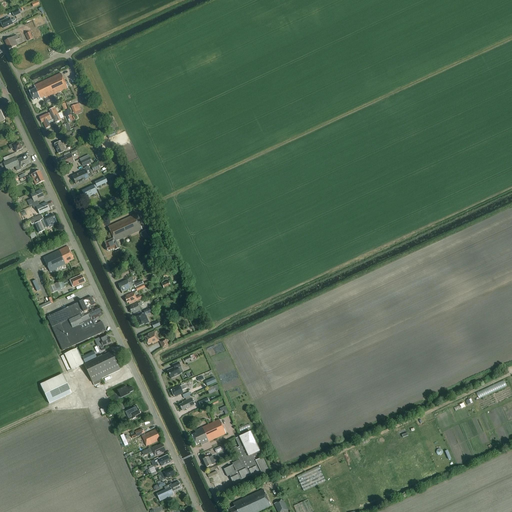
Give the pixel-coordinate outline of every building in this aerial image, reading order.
[(15,19),(11,21),(10,18),(1,22),(3,29),(16,23),(15,19)] [(18,37),(17,35),(5,41),(8,50),(17,46),(18,45),(16,40),(19,39),(18,37)] [(34,86),(35,89),(29,92),(33,101),(38,99),(39,100),(45,98),(46,100),(45,100),(46,104),(53,101),(51,97),(49,98),(68,89),(61,73),(34,86)] [(11,110),(11,109),(8,104),(7,105),(5,101),(0,102),(0,122),(5,120),(4,117),(11,114),(9,110),(11,110)] [(74,115),(81,112),(80,111),(81,110),(78,104),(71,107),(74,113),(74,115)] [(48,114),(39,118),(42,123),(43,122),(46,129),(50,127),(48,122),(52,120),(54,119),(55,123),(61,120),(59,115),(55,107),(49,110),(50,114),(49,114),(48,114)] [(66,147),(63,141),(54,144),(59,154),(71,149),(70,146),(66,147)] [(11,150),(13,149),(14,149),(15,152),(16,152),(16,153),(17,153),(17,152),(23,149),(20,143),(16,145),(15,145),(15,143),(9,146),(11,150)] [(65,157),(65,158),(61,160),(64,165),(69,163),(70,164),(74,162),(71,155),(65,157)] [(16,158),(0,165),(0,170),(1,173),(7,170),(7,171),(15,167),(17,171),(21,169),(26,167),(25,166),(30,163),(27,156),(17,160),(16,158)] [(90,157),(81,162),(84,168),(93,164),(90,157)] [(40,171),(31,175),(36,185),(44,181),(40,171)] [(86,171),(82,172),(72,177),(76,184),(89,178),(86,171)] [(93,185),(82,191),(86,198),(97,193),(95,188),(107,182),(105,178),(95,182),(96,185),(94,186),(93,185)] [(31,207),(38,203),(37,201),(44,197),(41,190),(31,195),(32,199),(27,201),(30,206),(31,206),(31,207)] [(39,206),(38,203),(31,207),(33,207),(34,209),(37,208),(40,214),(50,210),(46,203),(39,206)] [(53,224),(54,224),(56,222),(55,219),(56,219),(54,215),(44,220),(42,216),(33,220),(39,234),(45,231),(44,229),(47,228),(50,227),(50,228),(54,226),(53,225),(53,224)] [(108,227),(113,239),(105,243),(107,247),(106,247),(106,249),(107,251),(108,251),(108,252),(114,249),(115,251),(120,249),(117,242),(119,241),(142,231),(135,215),(108,227)] [(149,229),(141,233),(145,242),(153,238),(149,229)] [(68,246),(43,258),(50,272),(57,269),(57,268),(69,263),(69,262),(74,259),(68,246)] [(70,281),(73,288),(85,282),(85,281),(84,280),(82,275),(70,281)] [(128,279),(129,280),(118,285),(122,292),(134,287),(135,288),(143,285),(141,281),(134,284),(133,281),(134,281),(132,277),(128,279)] [(58,282),(61,289),(65,287),(65,286),(70,284),(68,278),(64,280),(58,282)] [(51,294),(57,291),(54,285),(49,287),(51,294)] [(126,298),(125,299),(127,303),(129,303),(130,304),(142,298),(140,296),(136,298),(133,292),(125,296),(126,298)] [(91,297),(48,317),(63,351),(106,331),(102,322),(94,325),(92,321),(96,319),(96,318),(102,315),(99,307),(95,309),(93,304),(95,304),(94,302),(93,300),(91,297)] [(138,304),(137,303),(130,306),(131,308),(130,308),(132,313),(133,312),(134,314),(141,311),(139,307),(138,304)] [(144,312),(145,313),(135,317),(136,318),(139,326),(145,324),(146,325),(149,323),(146,316),(151,313),(149,309),(144,312)] [(149,336),(144,338),(148,345),(152,343),(153,344),(159,341),(154,331),(148,334),(149,336)] [(99,338),(102,345),(100,346),(101,349),(105,347),(104,346),(112,343),(109,337),(107,338),(106,337),(107,336),(106,335),(99,338)] [(166,339),(160,342),(163,348),(169,346),(166,339)] [(76,349),(65,355),(72,371),(83,366),(76,349)] [(97,357),(94,351),(82,357),(85,363),(97,357)] [(112,352),(84,365),(93,383),(120,370),(112,352)] [(61,356),(68,372),(71,370),(64,355),(61,356)] [(183,372),(178,362),(173,365),(174,368),(167,371),(171,378),(180,374),(183,372)] [(63,375),(41,386),(50,404),(71,394),(63,375)] [(207,386),(217,382),(214,377),(205,381),(207,386)] [(123,383),(115,387),(118,395),(127,390),(130,388),(128,383),(125,385),(123,383)] [(174,397),(183,393),(182,390),(187,388),(185,384),(180,387),(180,386),(171,390),(174,397)] [(216,391),(214,386),(207,389),(209,394),(216,391)] [(183,403),(179,405),(182,411),(186,409),(187,409),(195,405),(193,402),(195,401),(194,400),(192,400),(191,398),(182,403),(183,403)] [(210,402),(208,398),(199,402),(201,406),(210,402)] [(100,410),(102,414),(103,415),(112,411),(112,410),(110,406),(102,409),(100,410)] [(136,406),(123,412),(128,421),(132,419),(132,420),(136,418),(135,416),(141,414),(141,412),(140,410),(139,409),(138,410),(136,406)] [(226,434),(219,419),(195,432),(196,433),(191,435),(196,445),(201,443),(202,445),(226,434)] [(142,436),(146,446),(159,441),(158,438),(159,437),(156,430),(142,436)] [(263,470),(267,468),(263,458),(263,457),(256,461),(253,455),(260,451),(250,432),(235,439),(239,447),(237,448),(236,447),(234,448),(239,461),(233,464),(232,463),(232,464),(233,465),(224,470),(227,477),(231,475),(233,477),(231,478),(234,486),(234,485),(241,482),(241,483),(241,482),(240,480),(242,479),(242,480),(242,479),(249,476),(251,475),(252,477),(259,474),(261,473),(263,476),(263,477),(266,475),(263,470)] [(161,454),(161,453),(165,451),(162,444),(157,446),(156,446),(151,448),(150,448),(148,449),(143,451),(140,452),(138,453),(140,457),(142,456),(145,454),(145,455),(149,453),(152,451),(155,457),(161,454)] [(167,455),(159,459),(158,458),(155,459),(156,463),(157,462),(158,465),(161,464),(162,467),(171,463),(167,455)] [(209,457),(208,457),(203,459),(207,468),(212,465),(215,463),(212,456),(209,457)] [(319,466),(297,476),(304,491),(326,481),(319,466)] [(163,480),(167,479),(175,475),(172,468),(164,472),(163,472),(159,474),(159,476),(161,475),(162,479),(163,480)] [(174,495),(173,493),(182,489),(179,482),(170,486),(170,488),(157,494),(160,501),(174,495)] [(233,503),(235,507),(227,511),(258,511),(271,506),(263,489),(233,503)] [(283,500),(274,504),(277,511),(283,511),(288,510),(283,500)] [(293,506),(296,511),(313,511),(308,500),(293,506)]
